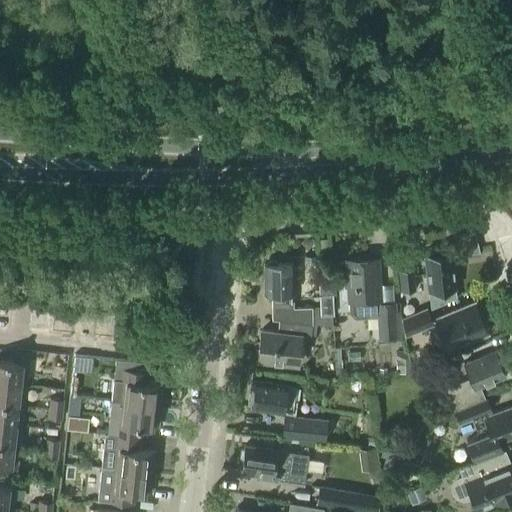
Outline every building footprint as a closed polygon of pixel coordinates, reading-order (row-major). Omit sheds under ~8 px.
[(425,256),(423,256),(427,290),(424,290),(426,309),(453,297),(452,287),(454,287),(450,253),(439,254),(438,249),(424,250),(425,256)] [(377,258),(345,260),(348,301),(350,301),(350,312),(355,317),(378,315),(379,336),(400,334),(398,309),(393,310),(393,303),(379,304),(377,258)] [(263,264),(263,293),(271,293),(272,319),(285,321),(311,324),(332,327),(332,314),(320,314),(320,306),(310,307),(292,308),(292,292),(293,292),(293,263),(276,263),(274,261),(268,261),(266,263),(263,264)] [(400,290),(414,289),(412,269),(398,271),(400,290)] [(473,302),(434,318),(446,346),(485,330),(482,324),(485,321),(485,316),(484,312),(480,309),(476,308),(473,302)] [(424,305),(399,315),(403,335),(432,322),(424,305)] [(260,330),(257,359),(296,364),(300,335),(310,337),(311,324),(285,321),(283,332),(260,330)] [(469,378),(443,390),(451,411),(454,410),(482,398),(478,387),(503,376),(493,350),(463,363),(469,378)] [(406,351),(395,352),(396,373),(410,371),(406,351)] [(0,360),(0,382),(25,385),(28,353),(15,352),(14,362),(0,360)] [(76,389),(76,369),(62,368),(62,389),(76,389)] [(113,380),(111,400),(117,401),(117,402),(159,406),(162,385),(145,384),(147,372),(120,369),(119,381),(113,380)] [(250,382),(248,394),(252,395),(250,406),(269,409),(268,412),(280,414),(281,411),(292,413),(294,401),(291,401),(293,387),(284,386),(284,385),(254,380),(254,383),(250,382)] [(0,382),(0,403),(23,406),(25,385),(0,382)] [(80,397),(77,422),(88,423),(91,398),(80,397)] [(484,397),(482,398),(454,410),(459,422),(489,409),(484,397)] [(49,398),(48,408),(61,410),(62,400),(49,398)] [(111,400),(108,435),(139,438),(141,426),(157,428),(159,406),(117,402),(117,401),(111,400)] [(0,403),(0,423),(20,426),(23,406),(0,403)] [(478,434),(465,439),(474,461),(502,449),(500,449),(496,439),(511,433),(511,404),(483,415),(484,418),(478,420),(474,425),(478,434)] [(48,408),(47,418),(60,420),(61,410),(48,408)] [(283,415),(281,437),(324,442),(326,419),(283,415)] [(0,423),(0,443),(18,446),(20,426),(0,423)] [(103,434),(100,467),(110,468),(152,473),(154,452),(138,450),(139,438),(108,435),(103,434)] [(381,437),(377,454),(382,456),(378,471),(394,476),(398,460),(400,461),(404,443),(381,437)] [(45,438),(43,449),(57,450),(58,440),(45,438)] [(0,443),(0,465),(16,467),(18,446),(0,443)] [(244,444),(240,471),(257,473),(256,477),(303,484),(307,454),(244,444)] [(43,449),(42,459),(56,460),(57,450),(43,449)] [(462,476),(458,478),(457,478),(455,480),(454,481),(453,483),(453,484),(452,485),(452,486),(452,487),(453,489),(453,491),(455,493),(455,494),(457,495),(459,496),(461,496),(463,497),(465,496),(470,494),(475,506),(491,499),(492,501),(511,492),(511,462),(505,466),(500,451),(502,450),(502,449),(474,461),(459,467),(462,476)] [(100,467),(96,501),(106,502),(132,504),(133,493),(150,494),(152,473),(110,468),(100,467)] [(0,485),(0,507),(11,508),(14,487),(0,485)] [(319,486),(316,502),(356,508),(358,492),(319,486)] [(38,501),(37,511),(44,511),(50,511),(51,503),(38,501)] [(288,502),(286,511),(319,511),(321,506),(288,502)]
